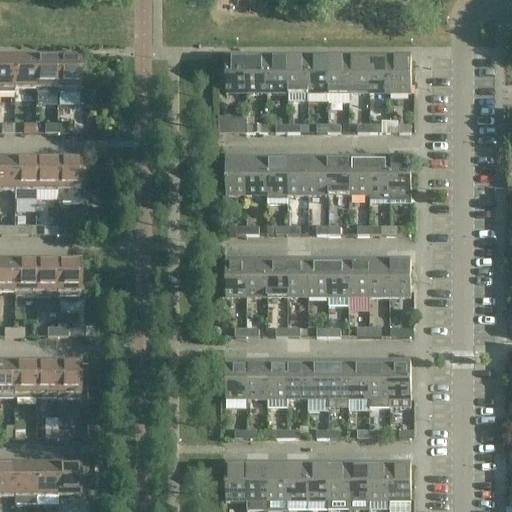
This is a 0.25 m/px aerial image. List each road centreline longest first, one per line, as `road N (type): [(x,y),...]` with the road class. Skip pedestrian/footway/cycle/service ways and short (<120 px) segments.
road 1 (residential): [(454,511),(453,17),(511,16)]
road 2 (unknown): [(454,460),(310,460)]
